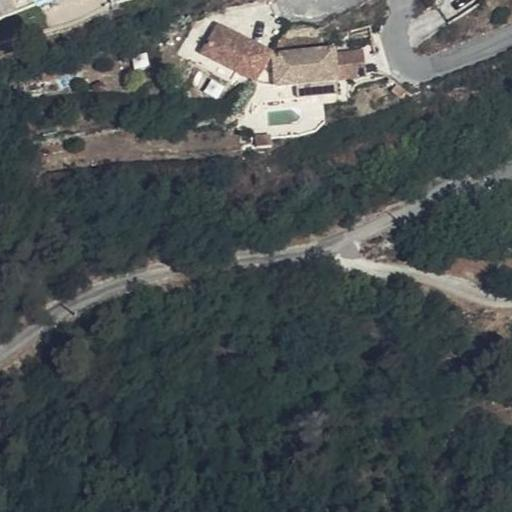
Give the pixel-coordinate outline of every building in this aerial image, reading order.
[(223,18),(218,26),(226,63),(231,68),(244,75),(258,83),(277,51),(223,18)] [(226,63),(218,26),(204,46),(226,63)] [(196,59),(231,86),(226,63),(204,46),(196,59)] [(347,94),(341,49),(279,51),(279,88),(297,86),(321,84),(323,96),(347,94)] [(279,88),(279,51),(277,51),(258,83),(276,88),(279,88)] [(226,63),(231,86),(235,89),(244,75),(231,68),(226,63)] [(323,96),(321,84),(297,86),(298,98),(323,96)]
